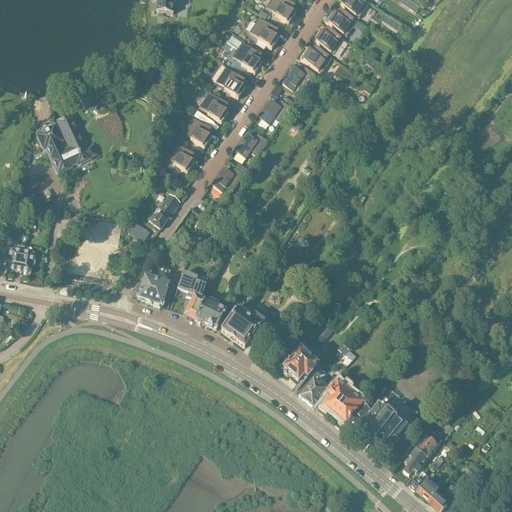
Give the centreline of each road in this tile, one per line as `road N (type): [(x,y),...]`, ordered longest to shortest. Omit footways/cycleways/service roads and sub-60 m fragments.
road 1 (residential): [(115,317),(123,293),(326,0)]
road 2 (tertiary): [(416,510),(261,384),(182,341),(115,317)]
